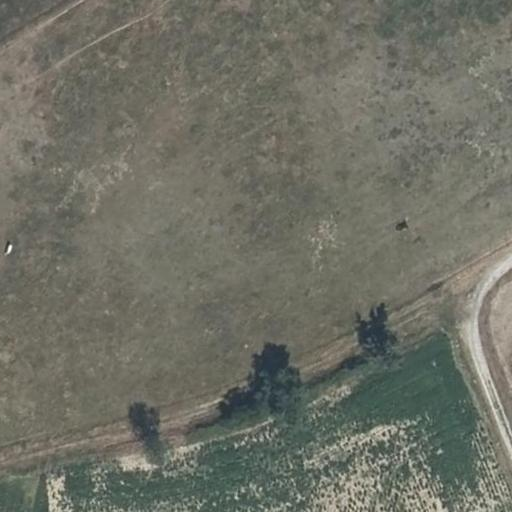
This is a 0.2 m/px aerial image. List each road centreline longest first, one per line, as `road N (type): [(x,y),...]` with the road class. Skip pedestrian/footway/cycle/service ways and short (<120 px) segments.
road 1 (track): [(482,280),(178,419),(0,471)]
road 2 (track): [(511,451),(474,347),(473,312),(482,280),(511,260)]
